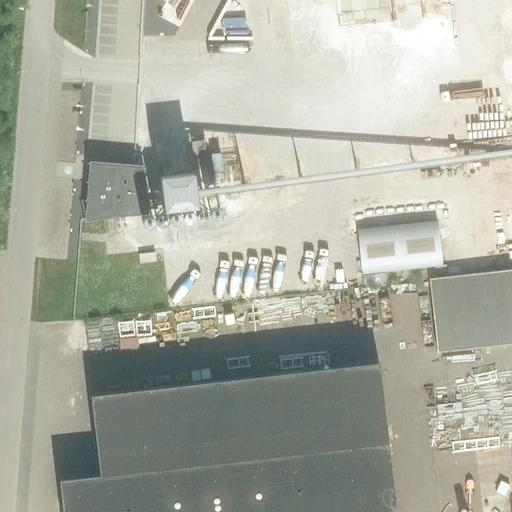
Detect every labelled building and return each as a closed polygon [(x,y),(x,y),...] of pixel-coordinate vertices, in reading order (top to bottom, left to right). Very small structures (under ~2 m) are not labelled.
[(247,0),(234,0),(236,14),(248,13),(247,0)] [(203,135),(191,136),(195,170),(207,169),(203,135)] [(140,197),(136,166),(96,163),(95,182),(91,182),(90,182),(90,183),(89,199),(88,199),(87,219),(146,216),(144,196),(140,197)] [(392,271),(473,262),(468,217),(387,226),(392,271)] [(437,353),(511,344),(511,271),(429,281),(437,353)] [(94,372),(95,385),(164,379),(162,357),(171,356),(170,340),(148,342),(150,364),(125,366),(125,369),(94,372)] [(393,511),(392,505),(395,505),(379,361),(91,395),(100,474),(59,479),(63,511),(393,511)]
